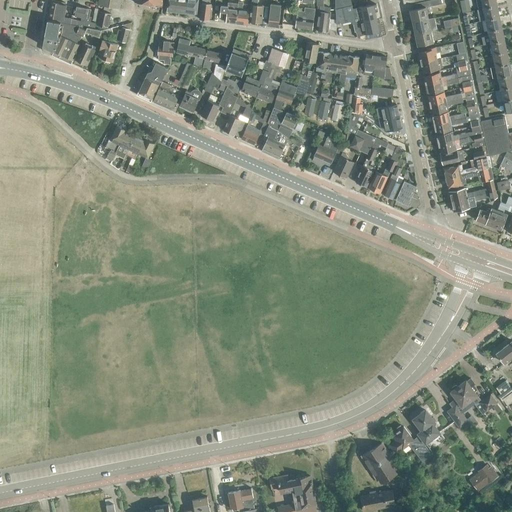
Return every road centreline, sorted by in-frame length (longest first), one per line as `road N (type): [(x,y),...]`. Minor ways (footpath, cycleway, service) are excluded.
road 1 (tertiary): [(0,493),(312,430),(361,412),(398,387),(451,325),(476,258)]
road 2 (secondary): [(423,238),(120,104)]
road 3 (residential): [(120,104),(165,18),(393,45)]
road 4 (residential): [(423,238),(430,214),(393,45)]
